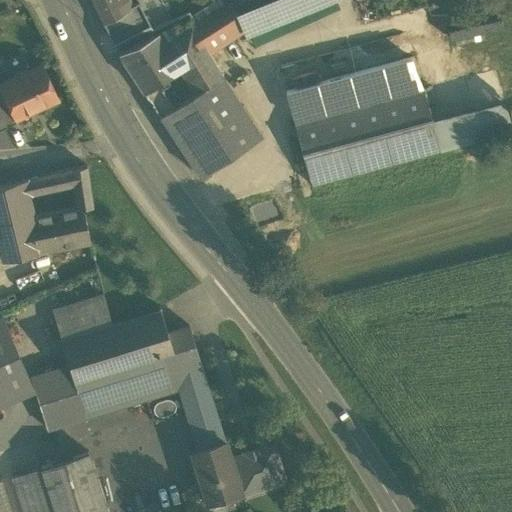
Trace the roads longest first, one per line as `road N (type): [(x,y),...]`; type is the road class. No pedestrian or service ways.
road 1 (secondary): [(397,511),(314,386),(128,146)]
road 2 (secondary): [(128,146),(60,0)]
road 3 (residential): [(0,156),(128,146)]
